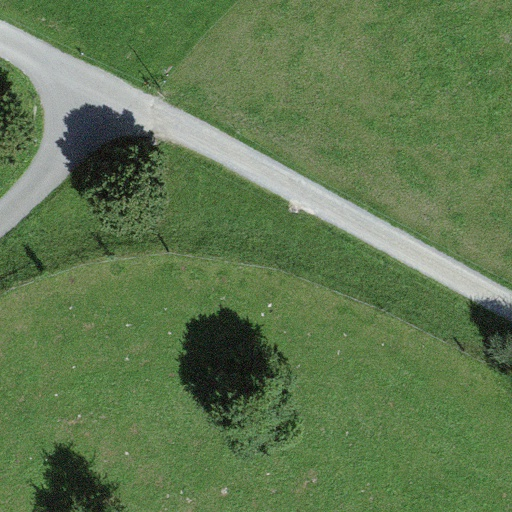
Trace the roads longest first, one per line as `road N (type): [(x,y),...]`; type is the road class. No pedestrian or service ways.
road 1 (track): [(122,97),(511,307)]
road 2 (unclassified): [(0,218),(122,97)]
road 3 (track): [(122,97),(0,36)]
